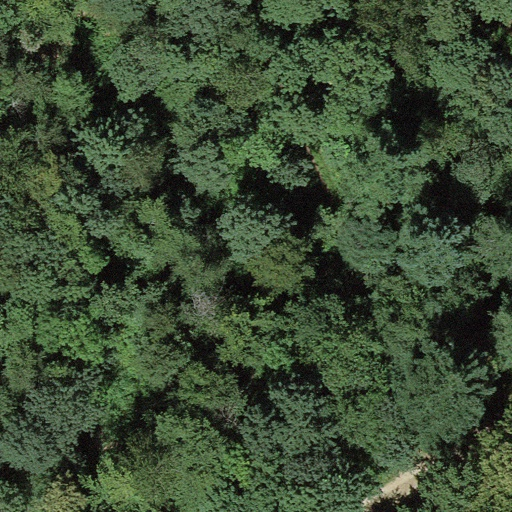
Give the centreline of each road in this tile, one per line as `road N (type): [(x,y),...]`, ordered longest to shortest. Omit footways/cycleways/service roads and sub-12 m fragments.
road 1 (track): [(288,0),(291,70),(416,475)]
road 2 (track): [(511,420),(354,511)]
